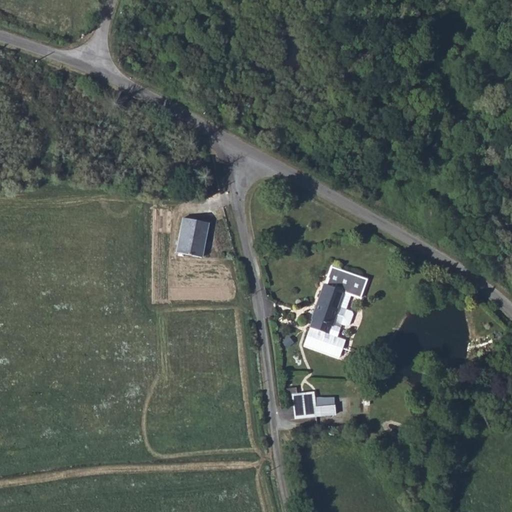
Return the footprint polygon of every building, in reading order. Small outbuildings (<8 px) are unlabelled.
[(167,200),(188,200),(188,186),(167,185),(167,200)] [(202,255),(209,221),(183,216),(177,251),(202,255)] [(313,318),(309,328),(336,338),(340,328),(338,326),(340,323),(344,325),(348,323),(353,313),(351,310),(347,307),(352,293),(359,295),(366,278),(332,265),(311,317),(313,318)] [(336,338),(309,328),(304,345),(338,357),(343,341),(336,338)] [(313,390),(291,392),(294,420),(334,414),(333,404),(315,405),(313,390)]
